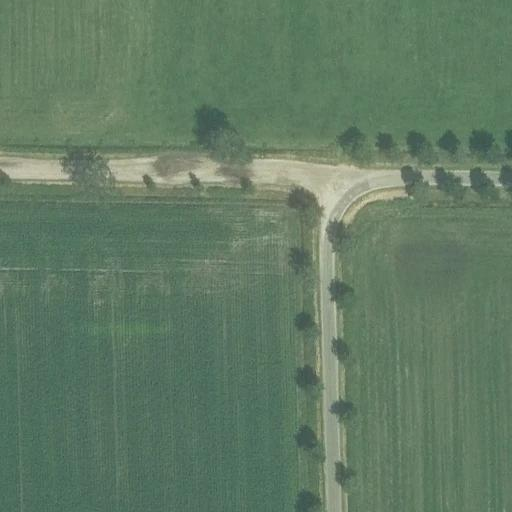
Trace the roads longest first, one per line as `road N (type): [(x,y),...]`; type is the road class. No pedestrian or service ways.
road 1 (track): [(0,171),(299,176),(341,196)]
road 2 (unclassified): [(334,511),(327,234),(341,196)]
road 3 (unclassified): [(511,179),(386,177),(341,196)]
